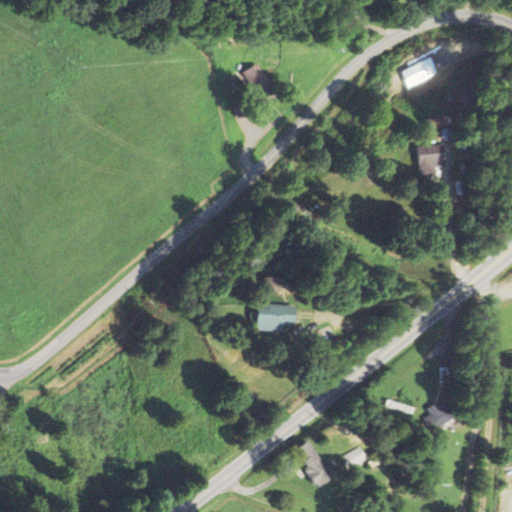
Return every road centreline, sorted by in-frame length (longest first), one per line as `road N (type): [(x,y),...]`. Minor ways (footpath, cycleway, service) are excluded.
road 1 (residential): [(511,23),(460,13),(414,23),(369,53),(82,320),(19,369),(0,374)]
road 2 (primary): [(175,511),(511,245)]
